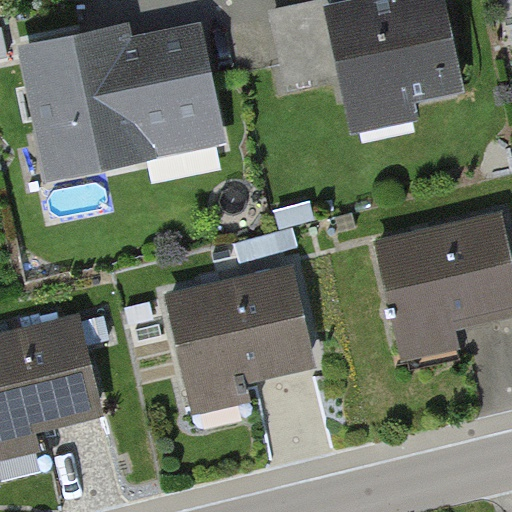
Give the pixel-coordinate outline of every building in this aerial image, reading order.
[(458,98),(440,0),(391,0),(325,12),(347,133),(420,120),(417,105),(458,98)] [(124,31),(8,53),(34,191),(219,156),(199,46),(129,59),(124,31)] [(511,250),(505,219),(382,244),(406,360),(459,348),(454,324),(511,312),(511,250)] [(296,269),(169,295),(194,414),(253,402),(248,378),(315,364),(296,269)] [(83,319),(0,335),(0,461),(40,454),(36,430),(103,416),(83,319)]
